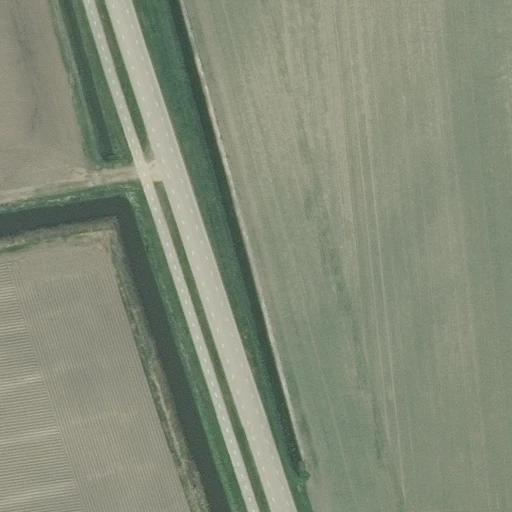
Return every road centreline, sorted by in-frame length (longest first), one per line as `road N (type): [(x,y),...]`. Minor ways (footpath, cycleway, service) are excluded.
road 1 (tertiary): [(284,511),(116,0)]
road 2 (track): [(169,168),(0,195)]
